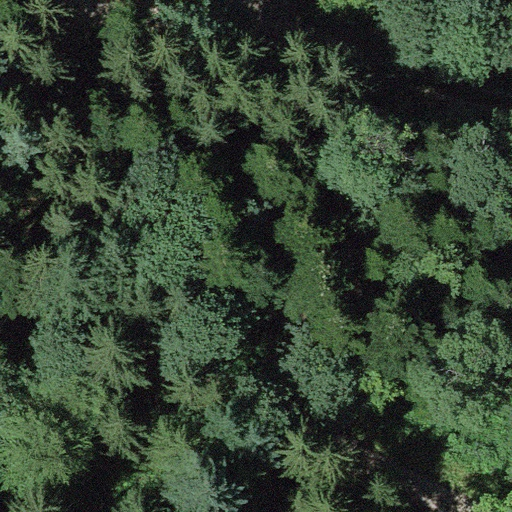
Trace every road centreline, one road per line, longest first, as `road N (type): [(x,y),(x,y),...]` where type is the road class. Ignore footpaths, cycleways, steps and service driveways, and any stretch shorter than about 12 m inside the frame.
road 1 (track): [(0,326),(129,353),(468,511)]
road 2 (track): [(511,90),(197,0)]
